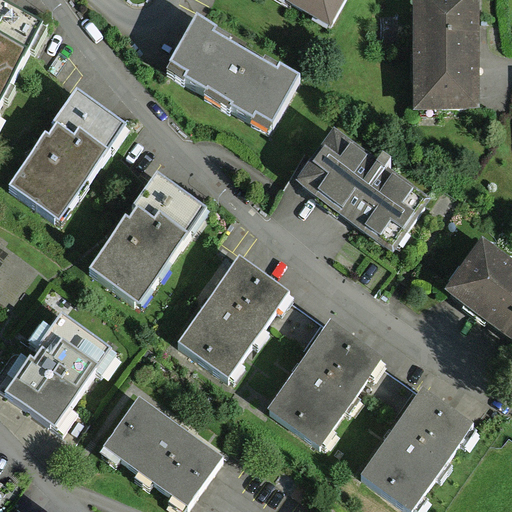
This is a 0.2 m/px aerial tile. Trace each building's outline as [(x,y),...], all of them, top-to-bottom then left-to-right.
[(273,0),(331,32),(349,0),(273,0)] [(486,122),(488,0),(418,0),(416,121),(486,122)] [(0,117),(43,33),(0,10),(0,117)] [(229,45),(197,27),(166,81),(268,139),(299,84),(269,67),(266,71),(227,49),(229,45)] [(13,195),(63,231),(130,137),(80,101),(13,195)] [(403,260),(439,211),(344,143),(308,191),(403,260)] [(94,279),(143,315),(213,221),(163,184),(94,279)] [(511,262),(487,245),(451,296),(511,338),(511,262)] [(231,386),(295,304),(248,268),(184,349),(231,386)] [(14,403),(63,436),(113,362),(64,330),(14,403)] [(321,449),(384,362),(339,330),(276,417),(321,449)] [(409,511),(421,511),(476,435),(425,399),(366,481),(409,511)] [(189,511),(202,511),(231,470),(139,408),(107,457),(189,511)] [(0,505),(12,489),(0,479),(0,505)]
